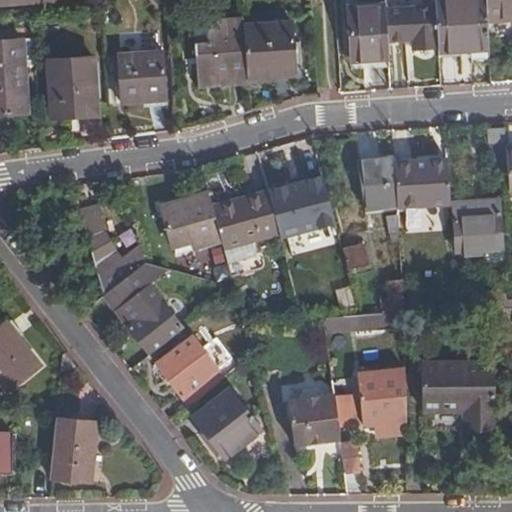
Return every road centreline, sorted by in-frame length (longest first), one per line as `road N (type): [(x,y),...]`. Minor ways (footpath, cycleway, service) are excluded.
road 1 (residential): [(0,177),(188,151),(320,115),(511,104)]
road 2 (residential): [(0,235),(212,511)]
